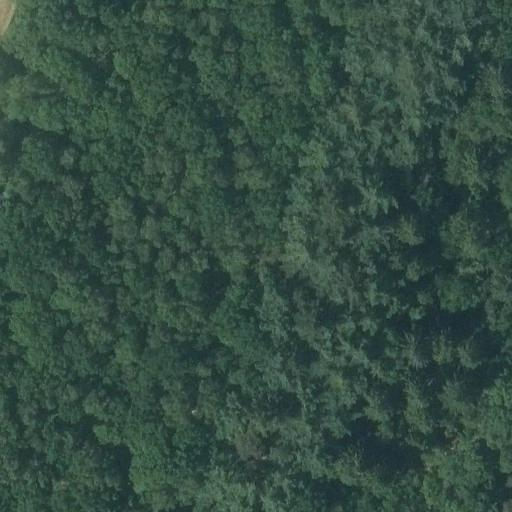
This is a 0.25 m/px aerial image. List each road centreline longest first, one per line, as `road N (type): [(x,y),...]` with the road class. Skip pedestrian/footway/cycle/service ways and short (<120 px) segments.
road 1 (unknown): [(347,0),(253,275),(303,398),(356,451),(450,507)]
road 2 (track): [(511,336),(449,511)]
